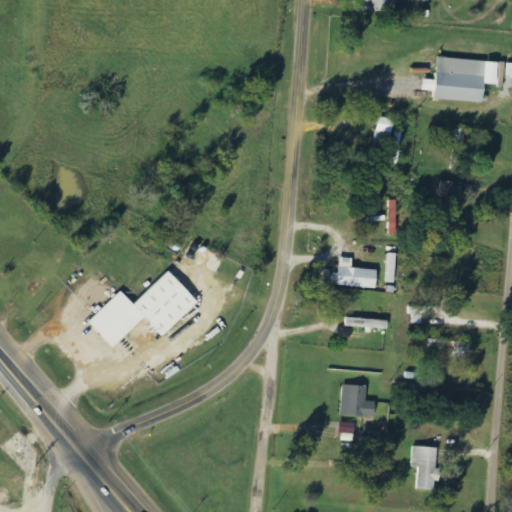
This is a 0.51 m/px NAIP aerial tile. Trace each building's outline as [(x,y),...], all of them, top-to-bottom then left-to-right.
[(397,0),(371,0),(371,10),(397,11),(397,0)] [(499,85),(500,62),(439,58),(437,80),(424,79),(424,91),(435,91),(435,99),(486,102),(487,84),(499,85)] [(395,119),(380,117),(375,142),(391,144),(395,119)] [(404,130),(397,130),(395,144),(402,144),(404,130)] [(462,198),(463,184),(443,181),(441,195),(462,198)] [(378,270),(353,269),(354,259),(341,258),(340,275),(336,274),(336,287),(377,288),(378,270)] [(197,303),(168,271),(132,304),(120,291),(86,322),(110,348),(144,318),(161,336),(197,303)] [(436,315),(436,307),(412,307),(412,324),(423,324),(423,315),(436,315)] [(389,320),(346,319),(346,327),(389,329),(389,320)] [(453,349),(452,358),(468,359),(468,340),(440,340),(440,349),(453,349)] [(341,416),(376,417),(376,402),(367,402),(368,386),(342,386),(341,416)] [(339,434),(355,434),(355,423),(339,423),(339,434)] [(411,467),(417,468),(417,490),(437,491),(438,448),(412,447),(411,467)]
